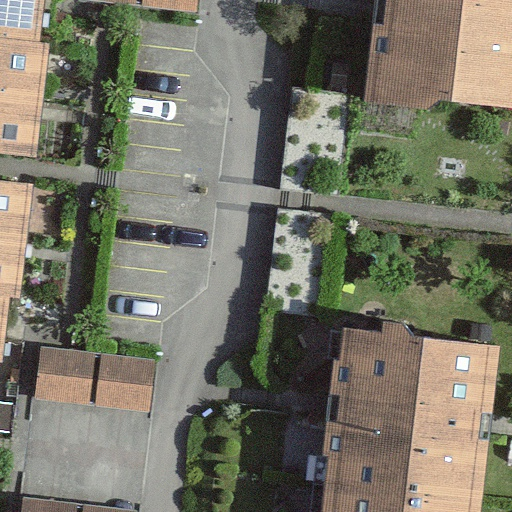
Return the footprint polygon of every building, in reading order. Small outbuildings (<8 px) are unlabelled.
[(40,0),(0,0),(0,37),(36,41),(40,0)] [(511,0),(375,0),(374,12),(363,103),(422,110),(439,95),(511,103),(511,0)] [(0,37),(0,94),(39,99),(46,42),(36,41),(0,37)] [(0,149),(34,153),(39,99),(0,94),(0,149)] [(0,236),(22,238),(28,182),(0,179),(0,236)] [(0,289),(4,290),(17,291),(22,238),(0,236),(0,289)] [(399,322),(341,315),(321,482),(317,511),(477,511),(479,502),(497,345),(411,335),(399,322)] [(44,340),(40,395),(157,402),(160,347),(44,340)] [(26,511),(143,511),(144,495),(27,491),(26,511)]
